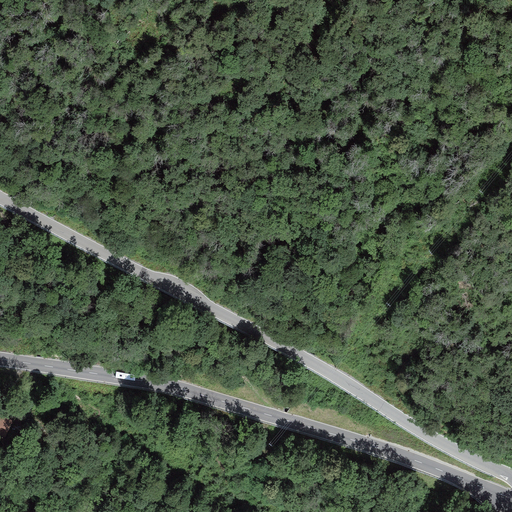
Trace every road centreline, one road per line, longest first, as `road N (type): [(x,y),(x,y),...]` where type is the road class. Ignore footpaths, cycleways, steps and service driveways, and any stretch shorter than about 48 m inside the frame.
road 1 (unclassified): [(0,197),(511,477)]
road 2 (tertiary): [(511,498),(196,393),(0,359)]
